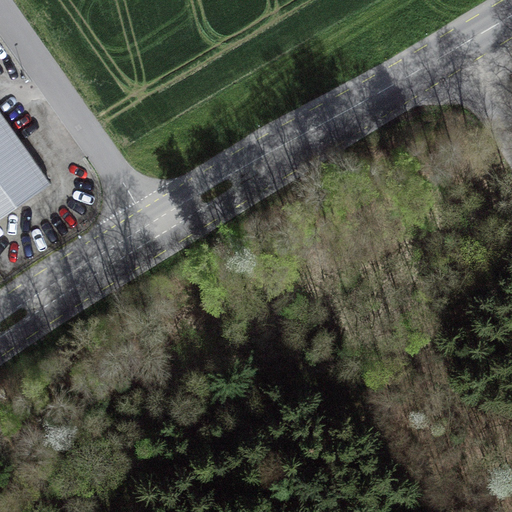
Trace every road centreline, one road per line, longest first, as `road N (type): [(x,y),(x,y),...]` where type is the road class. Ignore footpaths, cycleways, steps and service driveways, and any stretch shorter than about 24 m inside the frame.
road 1 (primary): [(511,15),(148,227)]
road 2 (unclassified): [(0,7),(148,227)]
road 3 (primary): [(148,227),(0,331)]
